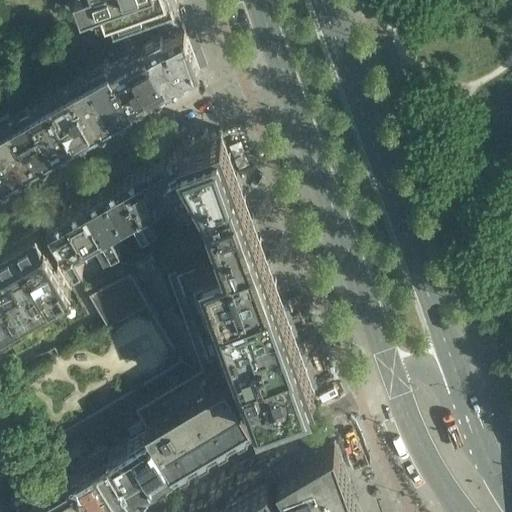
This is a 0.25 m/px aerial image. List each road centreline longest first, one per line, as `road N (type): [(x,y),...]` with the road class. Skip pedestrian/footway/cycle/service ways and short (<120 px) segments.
road 1 (primary): [(446,351),(321,0)]
road 2 (primary): [(278,63),(389,374)]
road 3 (residential): [(0,212),(209,92),(278,63)]
road 4 (residential): [(389,374),(161,511)]
road 5 (primary): [(511,504),(446,351)]
road 6 (primary): [(389,374),(433,475),(459,511)]
